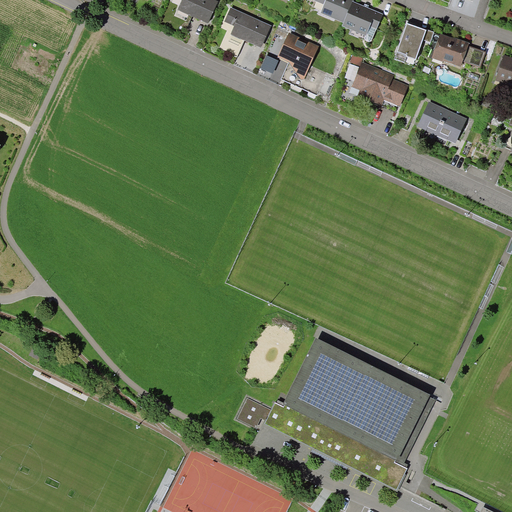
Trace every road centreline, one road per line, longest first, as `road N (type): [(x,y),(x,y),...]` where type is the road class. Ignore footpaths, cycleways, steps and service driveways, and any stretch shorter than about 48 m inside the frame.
road 1 (residential): [(63,0),(511,206)]
road 2 (residential): [(249,451),(394,511)]
